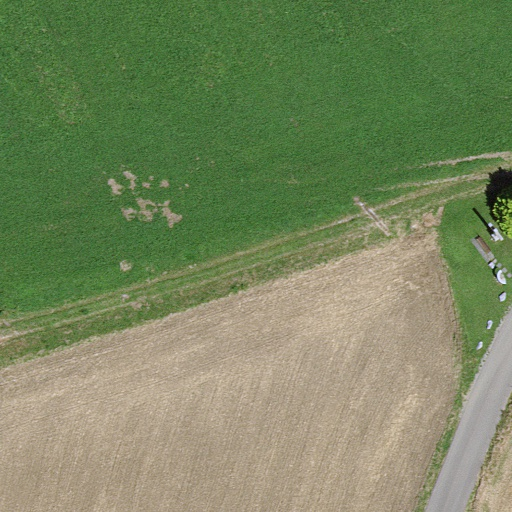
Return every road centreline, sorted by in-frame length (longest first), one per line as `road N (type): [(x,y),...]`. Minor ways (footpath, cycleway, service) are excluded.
road 1 (track): [(0,325),(121,294),(511,166)]
road 2 (unclassified): [(511,334),(446,511)]
